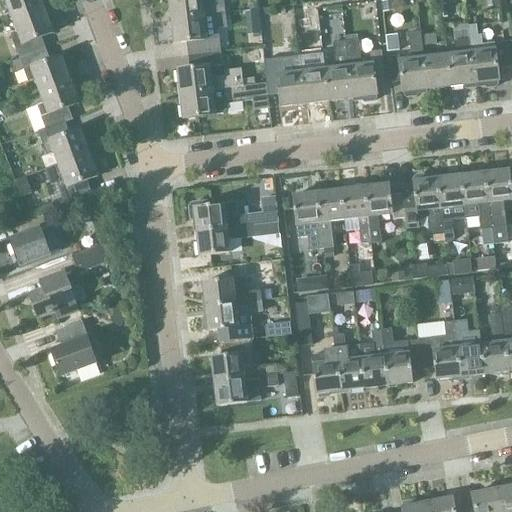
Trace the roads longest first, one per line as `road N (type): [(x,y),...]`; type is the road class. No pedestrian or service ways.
road 1 (residential): [(155,164),(511,125)]
road 2 (residential): [(184,500),(155,164)]
road 3 (residential): [(184,500),(511,437)]
road 4 (residential): [(155,164),(94,0)]
road 5 (residential): [(89,511),(0,367)]
